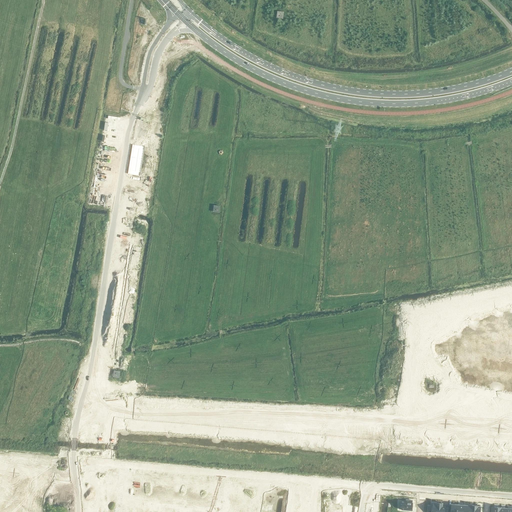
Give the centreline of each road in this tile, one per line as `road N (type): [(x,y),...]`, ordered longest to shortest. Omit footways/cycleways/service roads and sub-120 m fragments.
road 1 (residential): [(97,410),(382,419),(495,433)]
road 2 (secondary): [(511,71),(449,90),(343,90),(286,73),(189,11)]
road 3 (secondary): [(195,30),(264,74),(343,100),(413,104),(511,81)]
road 4 (tertiary): [(97,410),(145,92)]
road 5 (track): [(41,0),(0,180)]
